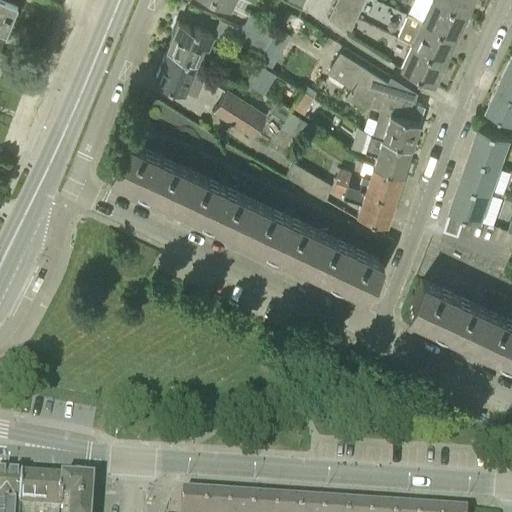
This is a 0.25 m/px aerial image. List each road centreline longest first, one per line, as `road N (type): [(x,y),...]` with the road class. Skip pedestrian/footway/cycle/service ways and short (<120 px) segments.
road 1 (residential): [(511,484),(127,457)]
road 2 (residential): [(377,326),(453,119),(509,0)]
road 3 (residential): [(377,326),(71,187)]
road 4 (tertiary): [(18,224),(115,0)]
road 5 (residential): [(71,187),(147,0)]
road 6 (residential): [(511,387),(377,326)]
road 7 (residential): [(127,457),(0,442)]
